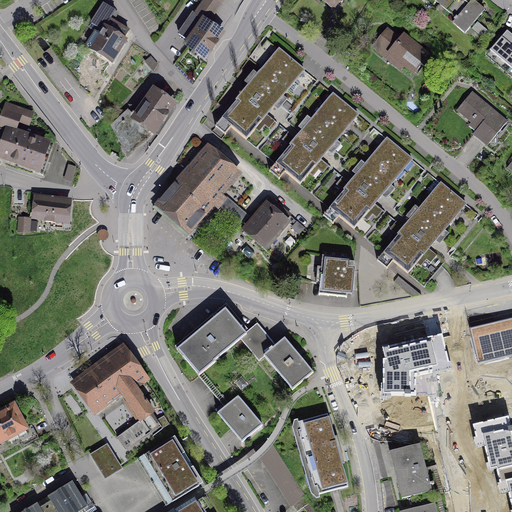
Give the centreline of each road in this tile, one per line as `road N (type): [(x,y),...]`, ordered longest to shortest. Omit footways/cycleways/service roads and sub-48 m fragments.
road 1 (residential): [(259,9),(472,181),(511,231)]
road 2 (secondary): [(141,322),(247,511)]
road 3 (tertiary): [(134,191),(95,163),(0,39)]
road 4 (residential): [(323,322),(325,356),(359,448),(371,511)]
road 5 (tertiary): [(323,322),(511,286)]
road 6 (residential): [(134,191),(68,192),(1,176)]
road 7 (tertiary): [(287,311),(216,289),(156,292)]
road 8 (residential): [(117,0),(195,103)]
road 9 (residential): [(92,483),(40,367)]
